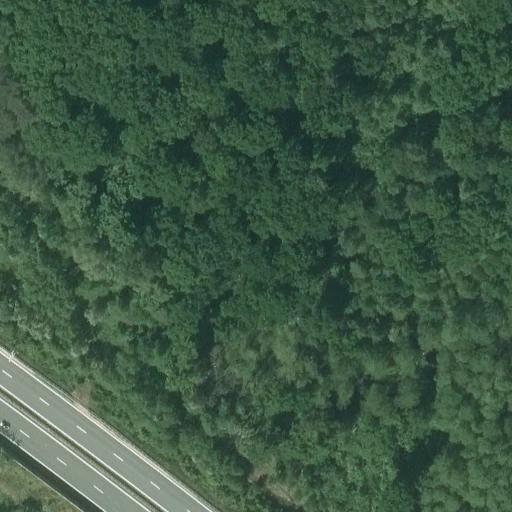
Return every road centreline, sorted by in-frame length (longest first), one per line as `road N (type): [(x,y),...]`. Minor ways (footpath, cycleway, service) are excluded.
road 1 (trunk): [(193,511),(0,363)]
road 2 (trunk): [(0,421),(121,511)]
